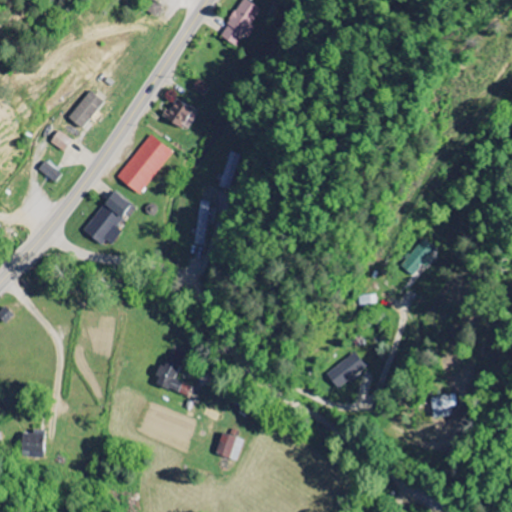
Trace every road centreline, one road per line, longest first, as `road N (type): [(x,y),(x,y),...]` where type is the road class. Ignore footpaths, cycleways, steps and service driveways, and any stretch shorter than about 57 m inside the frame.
road 1 (residential): [(491,511),(440,492),(266,389),(182,280),(160,267),(85,256),(47,230)]
road 2 (secondary): [(0,281),(88,176),(205,0)]
